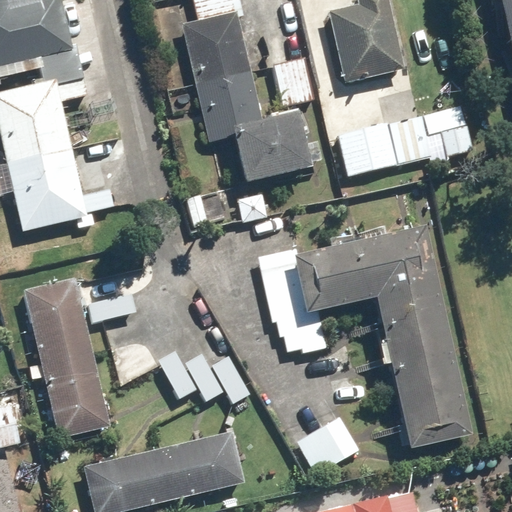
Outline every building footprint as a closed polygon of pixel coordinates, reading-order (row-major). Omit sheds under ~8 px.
[(0,0),(0,78),(39,70),(42,83),(57,80),(59,87),(80,82),(61,0),(0,0)] [(238,13),(242,12),(238,0),(193,0),(198,22),(238,13)] [(358,0),(359,4),(327,11),(343,84),(401,70),(384,0),(358,0)] [(511,0),(501,0),(511,48),(511,0)] [(235,139),(246,186),(314,171),(301,113),(263,121),(238,13),(198,22),(182,26),(209,145),(235,139)] [(282,109),(314,101),(305,61),(273,68),(282,109)] [(56,82),(0,94),(0,139),(21,234),(87,219),(86,215),(114,208),(110,191),(82,198),(61,104),(87,98),(84,84),(58,90),(56,82)] [(339,146),(331,148),(339,180),(431,159),(426,137),(440,134),(445,158),(471,152),(461,110),(387,127),(383,110),(334,121),(339,146)] [(294,252),(257,260),(272,325),(277,324),(280,340),(284,339),(288,355),(301,352),(302,354),(326,349),(318,314),(377,301),(387,343),(380,345),(385,367),(391,366),(410,452),(476,437),(428,227),(295,257),(294,252)] [(111,428),(77,281),(23,293),(56,441),(111,428)] [(178,402),(197,392),(182,366),(174,352),(156,362),(178,402)] [(204,405),(224,394),(210,369),(202,355),(182,366),(197,392),(204,405)] [(224,394),(232,407),(251,397),(229,358),(210,369),(224,394)] [(0,452),(23,447),(13,405),(0,408),(0,452)] [(339,418),(296,444),(317,480),(360,454),(339,418)] [(235,433),(83,468),(93,511),(132,511),(247,486),(235,433)] [(0,511),(20,511),(9,464),(0,466),(0,511)] [(333,511),(417,511),(414,494),(333,511)]
